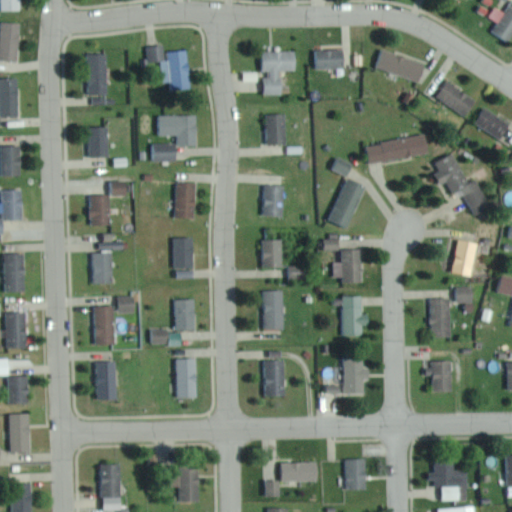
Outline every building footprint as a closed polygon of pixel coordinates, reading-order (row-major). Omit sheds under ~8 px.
[(23,0),(3,0),(4,10),(24,9),(23,0)] [(0,60),(21,60),(22,22),(2,21),(0,60)] [(164,61),(165,81),(173,81),(173,90),(193,88),(191,49),(168,51),(168,44),(150,45),(151,62),(164,61)] [(318,49),(318,68),(348,67),(347,48),(318,49)] [(379,66),(422,81),(428,63),(385,48),(379,66)] [(265,51),(265,73),(266,94),(285,93),(284,70),(299,70),(298,50),(265,51)] [(110,93),(109,52),(90,53),(91,93),(110,93)] [(2,117),(21,116),(20,76),(1,77),(2,117)] [(479,96),(448,80),(439,98),(470,114),(479,96)] [(477,121),(502,138),(511,123),(487,106),(477,121)] [(289,113),(269,113),(270,143),(289,142),(289,113)] [(160,115),(161,134),(179,134),(179,145),(200,144),(200,114),(160,115)] [(91,156),(111,156),(110,125),(90,126),(91,156)] [(432,152),(428,133),(369,144),(372,163),(432,152)] [(179,142),(154,143),(154,160),(179,160),(179,142)] [(23,175),(23,144),(4,144),(4,175),(23,175)] [(494,206),(479,177),(472,181),(455,151),(437,161),(442,169),(436,172),(443,183),(449,180),(456,193),(463,189),(478,215),(494,206)] [(334,168),(350,175),(355,162),(339,155),(334,168)] [(349,227),(369,185),(351,177),(331,218),(349,227)] [(115,195),(130,194),(129,180),(115,180),(115,195)] [(178,217),(198,217),(199,181),(179,181),(178,217)] [(287,215),(288,184),(267,183),(266,214),(287,215)] [(26,189),(5,188),(4,209),(5,209),(4,219),(25,219),(26,189)] [(113,224),(112,193),(93,194),(94,224),(113,224)] [(196,236),(177,236),(177,277),(197,276),(196,236)] [(285,266),(285,238),(265,238),(266,267),(285,266)] [(342,238),(326,238),(326,249),(342,249),(342,238)] [(474,275),(481,242),(462,238),(455,271),(474,275)] [(121,241),(103,240),(103,248),(120,249),(121,241)] [(345,276),(345,282),(365,281),(364,247),(343,247),(344,261),(336,261),(336,276),(345,276)] [(115,282),(115,251),(94,252),(95,282),(115,282)] [(7,291),(27,290),(27,252),(6,253),(7,291)] [(511,275),(503,274),(499,290),(511,293),(511,275)] [(459,301),(476,302),(477,286),(460,286),(459,301)] [(286,289),(265,289),(266,328),(287,328),(286,289)] [(137,294),(119,295),(120,312),(137,311),(137,294)] [(365,313),(365,295),(344,295),(345,334),(365,334),(365,325),(371,325),(371,313),(365,313)] [(453,336),(453,297),(433,297),(433,336),(453,336)] [(198,298),(178,298),(178,329),(199,328),(198,298)] [(117,343),(116,304),(98,305),(99,343),(117,343)] [(8,311),(9,347),(29,346),(28,311),(8,311)] [(184,343),(184,329),(153,329),(154,344),(184,343)] [(11,357),(0,357),(0,374),(11,374),(11,357)] [(179,397),(200,396),(200,357),(179,358),(179,397)] [(347,392),(367,392),(366,378),(372,378),(372,367),(366,367),(366,357),(346,357),(347,392)] [(287,358),(267,359),(268,395),(288,395),(287,358)] [(118,359),(98,360),(99,399),(119,398),(118,359)] [(455,390),(455,360),(432,360),(432,375),(436,375),(436,390),(455,390)] [(30,374),(10,375),(11,403),(31,402),(30,374)] [(343,392),(343,385),(328,384),(328,391),(343,392)] [(13,412),(12,451),(32,451),(33,412),(13,412)] [(370,488),(369,458),(347,458),(348,489),(370,488)] [(445,499),(463,499),(463,486),(471,486),(470,469),(457,469),(457,458),(437,459),(438,471),(432,471),(432,479),(438,479),(438,486),(445,485),(445,499)] [(284,462),(284,481),(321,479),(320,461),(284,462)] [(123,508),(122,463),(103,463),(103,508),(123,508)] [(182,485),(183,501),(203,500),(202,465),(182,465),(183,474),(174,475),(174,486),(182,485)] [(268,479),(269,496),(283,495),(283,479),(268,479)] [(16,481),(15,511),(33,511),(35,481),(16,481)]
